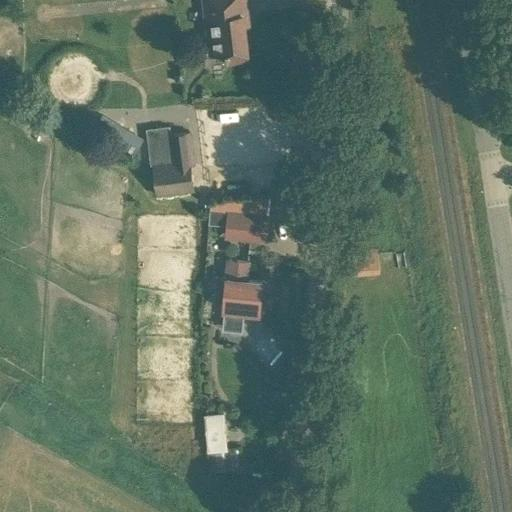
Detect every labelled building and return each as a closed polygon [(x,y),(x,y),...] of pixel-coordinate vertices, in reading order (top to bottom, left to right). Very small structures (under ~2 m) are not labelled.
[(246,0),(204,0),(211,54),(227,52),(228,62),(249,60),(244,13),(248,13),(246,0)] [(103,113),(93,129),(135,153),(144,137),(103,113)] [(192,164),(195,163),(191,131),(171,134),(170,125),(147,128),(151,165),(153,164),(154,167),(157,195),(193,190),(194,190),(192,164)] [(228,211),(225,238),(267,242),(270,216),(228,211)] [(229,258),(224,307),(242,308),(242,313),(259,315),(262,279),(247,278),(249,260),(229,258)] [(225,412),(225,411),(205,413),(209,451),(210,451),(229,449),(228,445),(225,412)]
